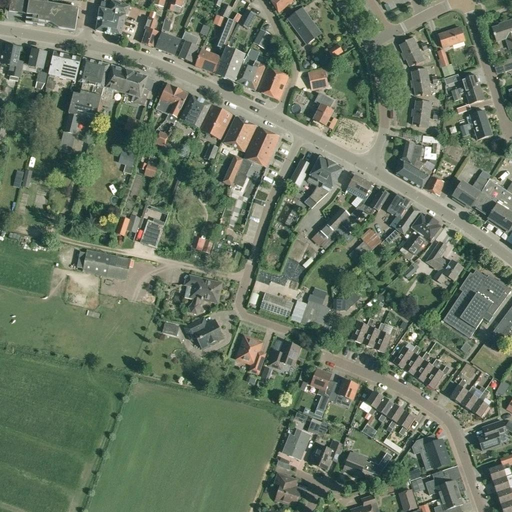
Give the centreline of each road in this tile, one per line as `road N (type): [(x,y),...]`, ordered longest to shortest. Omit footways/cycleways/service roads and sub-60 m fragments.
road 1 (track): [(246,279),(0,225)]
road 2 (residential): [(288,331),(246,317),(239,302),(302,133)]
road 3 (residential): [(483,511),(449,422),(390,383),(325,356)]
road 4 (secondary): [(278,121),(153,63),(84,45)]
road 5 (secondary): [(511,261),(367,167)]
road 6 (residential): [(511,132),(465,0)]
road 7 (residential): [(278,121),(294,70),(261,0)]
road 8 (residential): [(367,167),(383,126),(368,45)]
